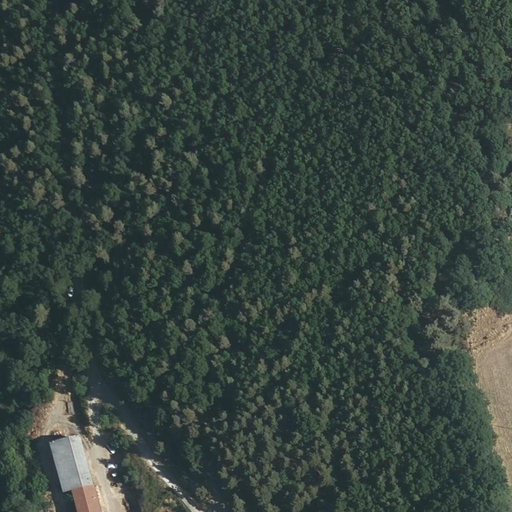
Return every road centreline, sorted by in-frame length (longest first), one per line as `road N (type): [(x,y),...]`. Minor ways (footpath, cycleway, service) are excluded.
road 1 (track): [(223,511),(211,452),(212,392),(234,264),(326,52),(409,0)]
road 2 (track): [(100,385),(148,455),(201,511)]
